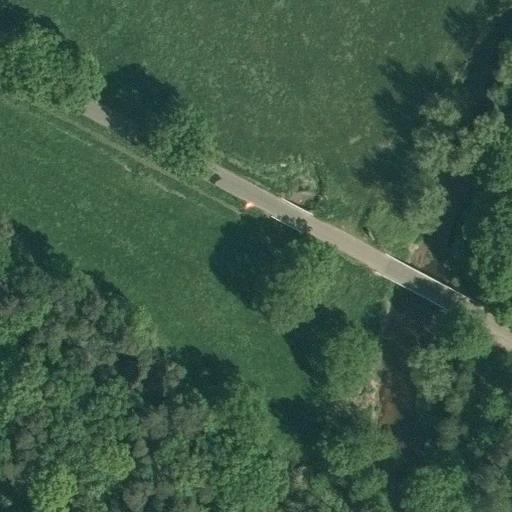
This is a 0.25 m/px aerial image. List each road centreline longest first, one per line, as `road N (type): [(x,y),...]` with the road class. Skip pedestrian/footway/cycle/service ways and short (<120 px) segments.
road 1 (unclassified): [(506,329),(0,58)]
road 2 (unclassified): [(477,511),(468,483),(470,434),(506,329)]
